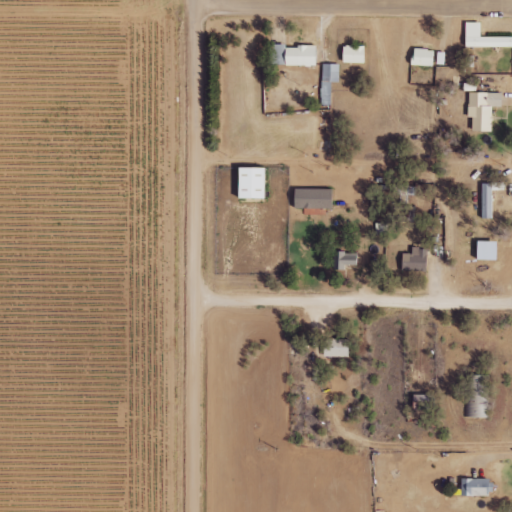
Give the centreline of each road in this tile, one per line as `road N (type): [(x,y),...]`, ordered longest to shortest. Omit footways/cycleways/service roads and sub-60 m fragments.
road 1 (residential): [(195,511),(195,0)]
road 2 (residential): [(195,298),(511,302)]
road 3 (residential): [(511,7),(195,6)]
